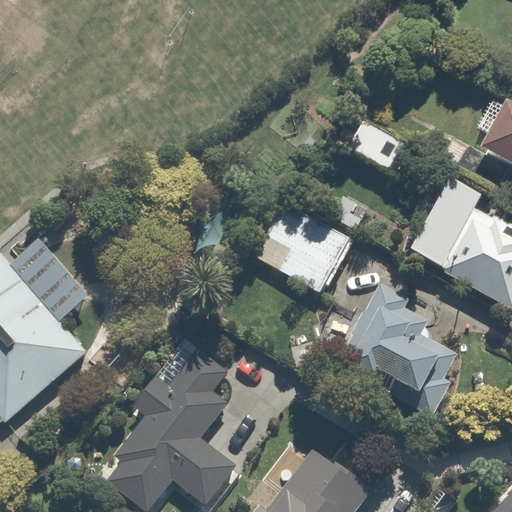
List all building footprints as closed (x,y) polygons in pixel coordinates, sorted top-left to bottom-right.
[(511,114),(494,105),(478,134),(496,144),(486,162),(511,176),(511,114)] [(366,123),(338,163),(399,208),(428,168),(366,123)] [(489,201),(454,184),(416,264),(511,310),(511,234),(480,219),(489,201)] [(359,242),(287,200),(251,261),(324,303),(359,242)] [(0,417),(72,352),(0,272),(0,417)] [(376,398),(381,387),(413,401),(408,413),(440,428),(469,365),(423,343),(433,322),(372,294),(333,379),(376,398)] [(228,381),(191,356),(169,389),(152,378),(133,407),(147,416),(114,467),(119,471),(104,494),(132,511),(161,511),(175,490),(209,511),(275,409),(266,402),(282,377),(245,354),(228,381)] [(411,448),(372,427),(362,445),(401,466),(411,448)]
